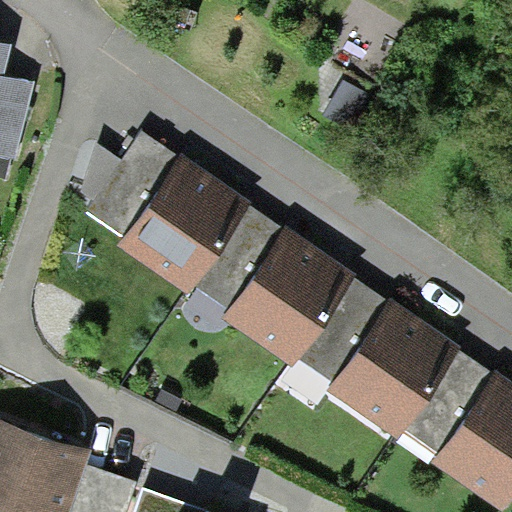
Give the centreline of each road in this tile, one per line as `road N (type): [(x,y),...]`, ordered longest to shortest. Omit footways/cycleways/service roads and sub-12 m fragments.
road 1 (residential): [(104,55),(79,96),(7,302),(5,330),(14,349),(331,511)]
road 2 (residential): [(104,55),(511,325)]
